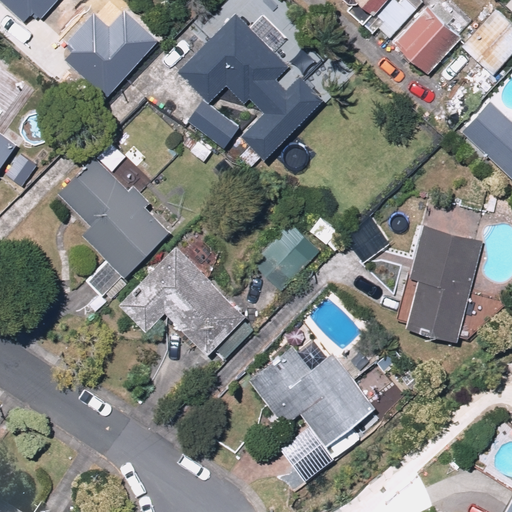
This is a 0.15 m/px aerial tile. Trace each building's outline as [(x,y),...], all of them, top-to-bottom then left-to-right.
[(0,0),(27,25),(36,15),(40,19),(57,0),(0,0)] [(316,62),(254,0),(253,0),(180,66),(216,102),(233,85),(249,101),(254,95),(269,110),(247,132),(270,155),(329,97),(305,72),(316,62)] [(472,29),(444,0),(435,0),(399,35),(431,68),(472,29)] [(511,57),(511,20),(500,7),(465,39),(496,73),(511,57)] [(73,50),(64,61),(107,99),(158,42),(123,11),(110,26),(95,12),(66,43),(73,50)] [(511,115),(492,98),(466,127),(511,168),(511,115)] [(243,122),(207,99),(193,121),(230,144),(243,122)] [(0,125),(0,173),(22,142),(0,125)] [(138,268),(177,228),(153,204),(156,201),(137,182),(131,189),(102,160),(66,196),(95,225),(86,234),(129,277),(138,268)] [(399,317),(410,319),(409,326),(467,337),(486,237),(428,226),(420,269),(409,267),(399,317)] [(179,243),(143,283),(124,303),(151,329),(169,310),(216,352),(253,310),(179,243)] [(336,351),(316,369),(293,344),(251,383),(289,424),(305,410),(336,444),(382,401),(336,351)] [(17,511),(0,500),(0,511),(17,511)]
